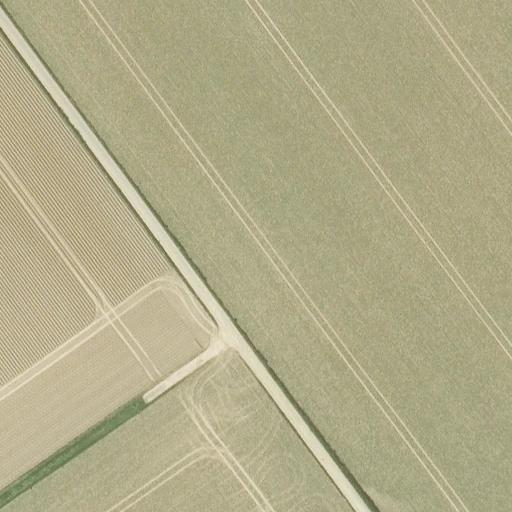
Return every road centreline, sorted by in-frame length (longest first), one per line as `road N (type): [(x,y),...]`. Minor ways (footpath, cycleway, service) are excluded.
road 1 (track): [(363,511),(0,18)]
road 2 (track): [(234,339),(0,508)]
